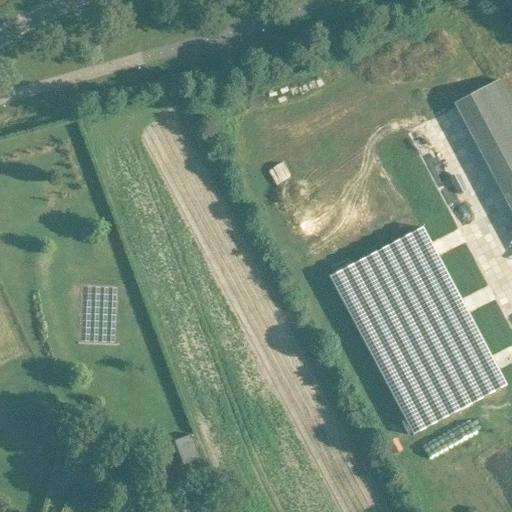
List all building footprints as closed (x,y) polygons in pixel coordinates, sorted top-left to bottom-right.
[(422,228),(328,278),(413,437),(507,387),(422,228)] [(394,439),(386,443),(392,455),(400,451),(394,439)] [(508,511),(503,503),(495,491),(465,509),(466,511),(508,511)] [(511,511),(511,497),(503,503),(508,511),(511,511)] [(0,511),(27,511),(0,500),(0,511)]
